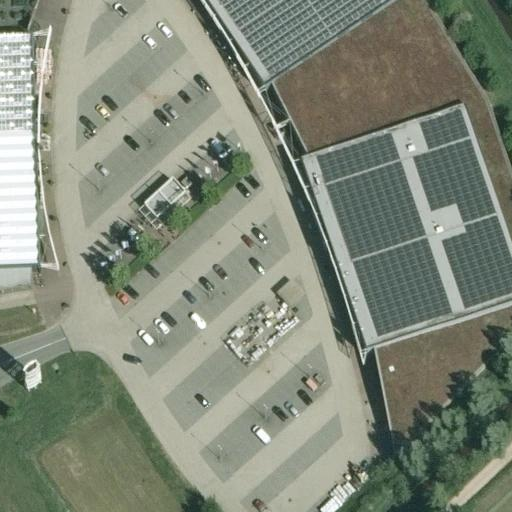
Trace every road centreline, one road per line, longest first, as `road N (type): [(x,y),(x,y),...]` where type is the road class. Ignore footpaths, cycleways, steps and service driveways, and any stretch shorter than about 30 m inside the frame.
road 1 (residential): [(279,511),(359,443),(282,183),(173,0)]
road 2 (residential): [(85,0),(62,119),(64,176),(89,295)]
road 3 (residential): [(102,323),(233,511)]
